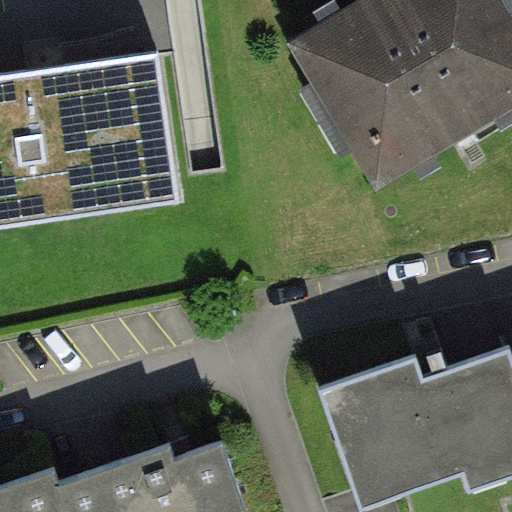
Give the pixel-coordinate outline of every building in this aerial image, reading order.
[(511,18),(501,0),(365,0),(294,42),(379,182),(511,102),(511,18)] [(0,226),(191,196),(168,56),(0,82),(0,226)] [(413,350),(325,382),(369,501),(500,454),(508,474),(511,472),(511,360),(511,358),(506,343),(421,374),(413,350)] [(170,442),(59,480),(69,511),(247,511),(223,442),(176,458),(170,442)] [(0,511),(69,511),(59,480),(55,467),(0,485),(0,511)]
